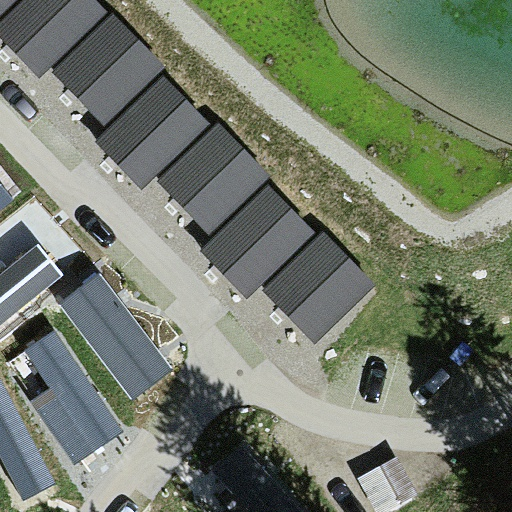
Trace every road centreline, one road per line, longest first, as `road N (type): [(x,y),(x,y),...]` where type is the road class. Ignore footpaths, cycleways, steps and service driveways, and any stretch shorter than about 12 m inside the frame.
road 1 (unclassified): [(229,354),(0,109)]
road 2 (unclassified): [(511,406),(459,428),(355,425),(278,391),(229,354)]
road 3 (unclassified): [(105,511),(229,354)]
